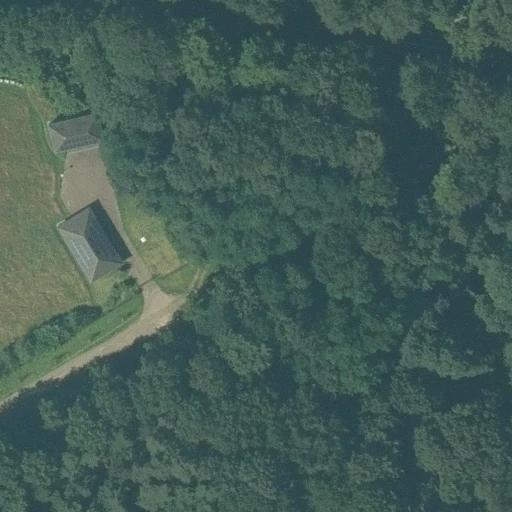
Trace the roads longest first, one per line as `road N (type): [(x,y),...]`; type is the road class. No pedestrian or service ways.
road 1 (secondary): [(185,0),(511,44)]
road 2 (track): [(0,410),(213,285)]
